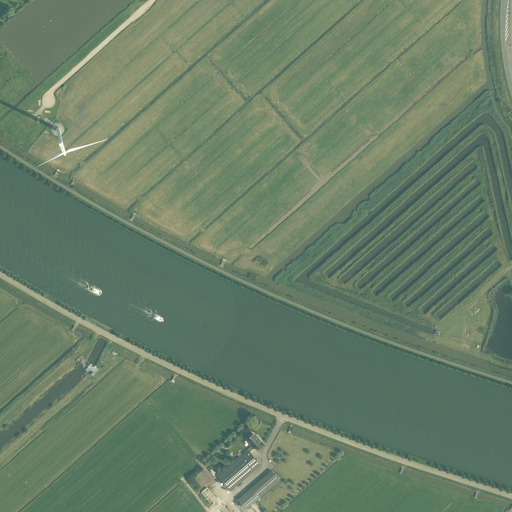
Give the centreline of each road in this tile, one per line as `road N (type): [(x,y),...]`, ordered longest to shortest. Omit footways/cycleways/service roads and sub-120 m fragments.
road 1 (unclassified): [(511,497),(281,417),(0,275)]
road 2 (track): [(112,338),(107,368),(0,459)]
road 3 (track): [(35,115),(52,89),(153,0)]
road 4 (track): [(0,426),(99,330)]
